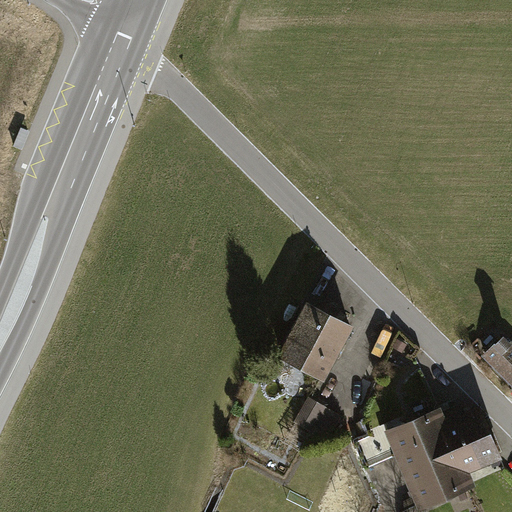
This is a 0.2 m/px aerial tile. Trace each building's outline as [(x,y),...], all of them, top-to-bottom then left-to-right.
[(324,380),(352,323),(305,299),(276,356),(324,380)] [(481,352),(511,382),(511,342),(501,331),(481,352)] [(406,343),(397,338),(392,346),(402,351),(406,343)] [(342,415),(308,395),(293,419),(327,439),(342,415)] [(439,405),(382,429),(417,511),(474,487),(468,473),(503,459),(479,402),(444,417),(439,405)]
